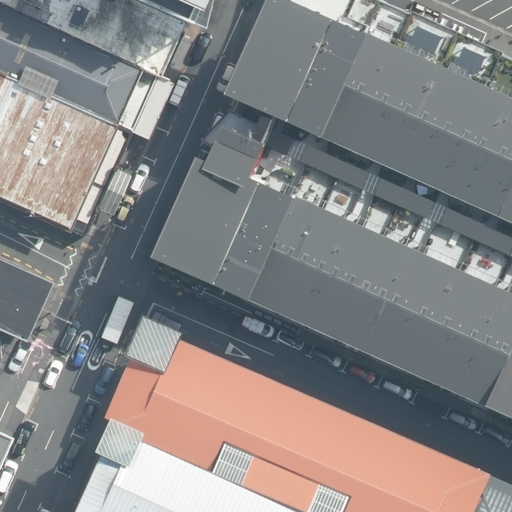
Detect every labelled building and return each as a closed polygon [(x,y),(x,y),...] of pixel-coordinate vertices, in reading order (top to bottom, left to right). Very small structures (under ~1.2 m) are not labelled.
[(0,0),(0,3),(143,66),(167,10),(142,0),(0,0)] [(142,0),(167,10),(197,23),(206,0),(142,0)] [(511,56),(485,45),(440,25),(412,12),(385,0),(289,0),(239,111),(211,142),(222,146),(171,261),(511,413),(511,56)] [(413,0),(385,0),(412,12),(417,2),(413,0)] [(143,66),(0,3),(0,75),(113,130),(143,66)] [(445,14),(440,25),(485,45),(490,34),(445,14)] [(113,130),(0,75),(0,198),(68,231),(113,130)] [(0,254),(0,326),(21,336),(25,338),(52,278),(0,254)] [(511,511),(511,489),(497,483),(144,334),(67,511),(511,511)]
